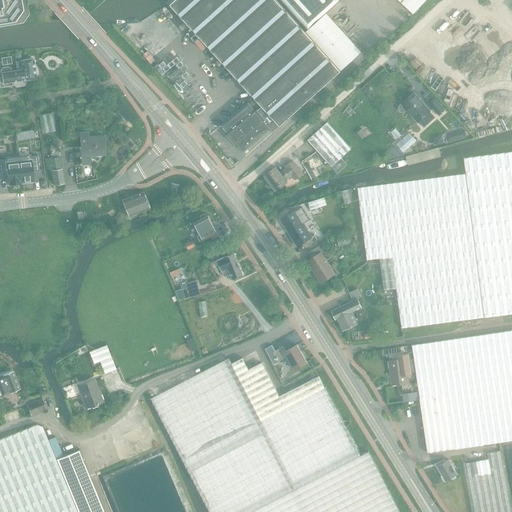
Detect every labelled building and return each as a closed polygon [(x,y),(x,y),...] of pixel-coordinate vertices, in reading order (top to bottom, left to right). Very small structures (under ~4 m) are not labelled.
[(0,0),(0,24),(14,23),(23,11),(21,0),(0,0)] [(262,107),(264,110),(279,126),(317,92),(340,71),(304,33),(305,32),(275,0),(175,0),(171,5),(262,107)] [(279,0),(307,30),(326,13),(340,0),(279,0)] [(397,0),(413,14),(426,0),(397,0)] [(304,33),(340,71),(361,52),(326,13),(307,30),(305,32),(304,33)] [(24,83),(24,79),(34,78),(32,59),(21,61),(22,70),(12,71),(11,69),(9,66),(3,67),(1,70),(1,73),(0,72),(0,73),(1,83),(12,81),(12,85),(15,86),(22,85),(24,83)] [(400,103),(401,104),(400,105),(399,106),(399,108),(400,110),(400,111),(402,112),(403,113),(405,113),(406,112),(408,111),(417,122),(430,111),(413,92),(400,103)] [(439,116),(446,110),(436,98),(429,105),(439,116)] [(259,115),(264,110),(262,107),(256,111),(255,110),(254,111),(247,104),(222,126),(228,133),(227,135),(235,144),(237,143),(244,151),(269,129),(262,121),(264,120),(259,115)] [(52,113),(39,115),(42,133),(55,131),(52,113)] [(327,122),(308,140),(332,167),(341,158),(351,149),(327,122)] [(359,128),(356,131),(362,138),(365,135),(359,128)] [(395,128),(391,132),(397,139),(401,135),(395,128)] [(464,129),(453,132),(456,141),(467,138),(464,129)] [(89,155),(103,154),(102,136),(87,137),(87,132),(79,133),(81,165),(89,164),(89,155)] [(409,133),(396,145),(403,152),(416,140),(409,133)] [(436,144),(444,142),(442,135),(434,137),(436,144)] [(511,152),(463,158),(466,174),(357,189),(367,261),(379,259),(383,291),(396,289),(401,328),(511,313),(511,152)] [(30,155),(18,156),(20,182),(33,181),(32,172),(39,171),(37,156),(30,157),(30,155)] [(5,159),(0,159),(0,174),(0,175),(7,175),(8,183),(13,183),(13,185),(20,184),(20,182),(18,156),(5,157),(5,159)] [(50,172),(51,172),(53,185),(63,184),(60,157),(44,159),(46,170),(50,170),(50,172)] [(341,158),(332,167),(337,173),(347,164),(341,158)] [(294,180),(302,175),(292,161),(285,167),(286,169),(279,174),(275,168),(264,175),(275,190),(286,182),(285,180),(291,176),(294,180)] [(347,190),(341,191),(345,204),(351,202),(347,190)] [(142,192),(121,200),(128,217),(149,209),(142,192)] [(324,197),(308,203),(310,210),(327,205),(324,197)] [(84,219),(83,210),(75,211),(77,220),(84,219)] [(307,246),(317,240),(314,235),(311,237),(294,211),(280,220),(297,247),(304,242),(307,246)] [(211,239),(218,235),(208,217),(207,217),(204,214),(200,216),(201,221),(194,224),(202,240),(210,236),(211,239)] [(349,237),(337,239),(338,246),(350,243),(349,237)] [(188,250),(195,246),(193,241),(185,244),(188,250)] [(321,283),(333,275),(320,253),(322,251),(319,246),(308,253),(311,258),(307,261),(321,283)] [(233,254),(217,261),(224,277),(230,275),(232,280),(243,275),(233,254)] [(197,280),(186,283),(189,296),(200,293),(197,280)] [(186,283),(181,285),(185,299),(189,298),(189,296),(186,283)] [(349,293),(353,301),(332,310),(336,319),(337,318),(343,330),(357,324),(352,312),(361,307),(357,299),(362,297),(358,289),(349,293)] [(205,301),(199,302),(201,317),(207,316),(205,301)] [(511,331),(412,346),(419,398),(446,395),(454,450),(479,446),(511,440),(511,331)] [(191,339),(187,340),(192,351),(196,350),(191,339)] [(106,345),(95,350),(104,373),(115,369),(106,345)] [(294,369),(306,363),(296,345),(285,351),(283,347),(272,353),(277,362),(287,357),(294,369)] [(392,356),(393,361),(389,361),(392,385),(407,383),(406,375),(412,374),(409,353),(392,356)] [(11,371),(0,375),(0,391),(2,396),(19,389),(11,371)] [(288,378),(290,382),(301,376),(299,372),(288,378)] [(86,408),(102,402),(99,394),(98,395),(93,381),(78,387),(86,408)] [(400,395),(401,402),(417,400),(416,393),(400,395)] [(427,453),(454,450),(446,395),(419,398),(427,453)] [(30,415),(46,409),(42,399),(26,405),(30,415)] [(0,511),(78,511),(57,458),(50,443),(49,439),(43,426),(38,423),(0,438),(0,511)] [(55,437),(49,439),(50,443),(57,458),(78,511),(105,511),(79,449),(63,456),(57,440),(55,437)] [(488,459),(463,464),(471,511),(510,511),(500,451),(487,453),(488,459)] [(445,481),(456,475),(448,460),(437,466),(445,481)]
